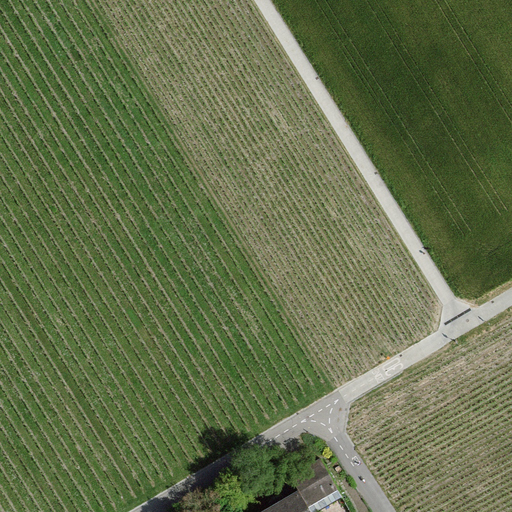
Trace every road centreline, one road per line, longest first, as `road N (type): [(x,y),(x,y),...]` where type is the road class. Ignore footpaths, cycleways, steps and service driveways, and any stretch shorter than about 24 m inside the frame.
road 1 (track): [(464,324),(263,0)]
road 2 (residential): [(147,511),(320,411),(386,511)]
road 3 (track): [(320,411),(511,296)]
